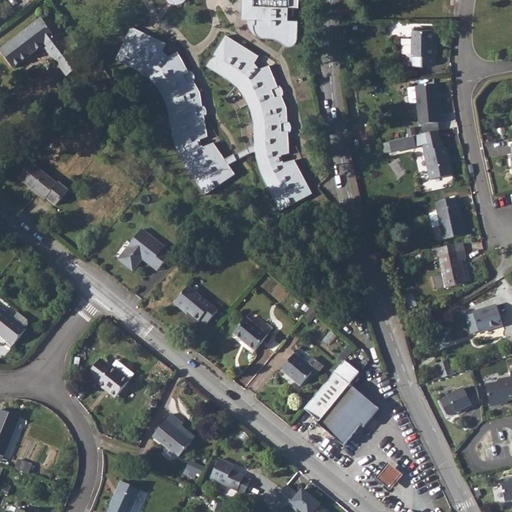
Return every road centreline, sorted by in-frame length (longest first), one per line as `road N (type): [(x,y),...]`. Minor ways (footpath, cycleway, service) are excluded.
road 1 (secondary): [(465,511),(378,311),(357,233),(330,78),(331,0)]
road 2 (secondary): [(367,511),(100,295)]
road 3 (residential): [(462,70),(502,245)]
road 4 (residential): [(34,384),(79,422),(90,449),(76,511)]
road 5 (secondary): [(100,295),(0,211)]
